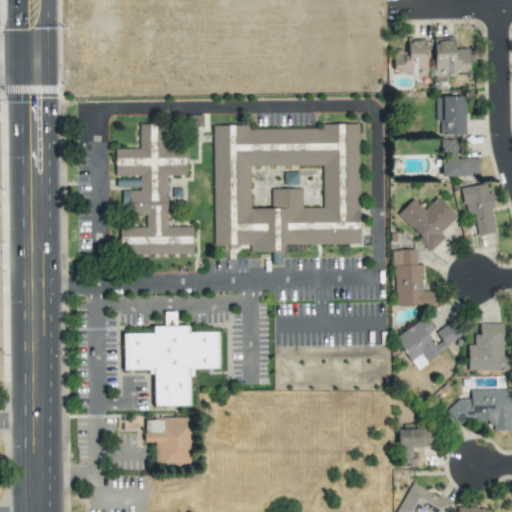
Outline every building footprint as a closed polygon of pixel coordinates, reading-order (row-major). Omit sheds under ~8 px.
[(426,74),(425,38),(406,39),(407,50),(392,50),(393,75),(426,74)] [(434,74),(468,73),(468,62),(471,62),(470,48),(453,49),(453,38),(432,38),(434,74)] [(434,96),(435,120),(438,120),(439,136),(465,135),(464,96),(434,96)] [(119,255),(192,254),(191,226),(166,227),(166,175),(186,175),(185,147),(168,147),(168,124),(138,124),(138,149),(114,149),(114,176),(138,176),(138,190),(121,191),(121,215),(144,214),(144,227),(118,227),(119,255)] [(359,244),(357,124),(320,124),(320,128),(248,129),(248,125),(211,125),(212,245),(248,245),(248,252),(283,251),(283,245),(359,244)] [(478,158),(457,159),(457,139),(439,140),(440,178),(478,177),(478,158)] [(460,188),(464,216),(472,215),(476,235),(494,232),(490,208),(495,207),(492,192),(487,193),(485,184),(460,188)] [(430,250),(443,237),(439,233),(456,216),(436,196),(423,210),(412,198),(395,214),(430,250)] [(433,304),(433,291),(421,291),(420,264),(415,264),(415,250),(392,250),(394,306),(433,304)] [(271,265),(281,265),(281,251),(270,252),(271,265)] [(152,406),(189,405),(189,369),(217,369),(217,332),(187,332),(187,326),(174,326),(174,312),(164,312),(165,326),(151,326),(151,333),(121,333),(122,370),(151,370),(152,406)] [(418,370),(459,334),(448,322),(435,334),(440,340),(434,345),(426,335),(434,328),(422,315),(393,341),(418,370)] [(501,323),(478,324),(478,335),(472,335),(473,344),(466,345),(466,371),(506,370),(506,356),(502,356),(501,323)] [(508,430),(508,389),(469,389),(469,399),(451,399),(451,422),(491,422),(491,430),(508,430)] [(189,418),(143,419),(144,442),(154,442),(155,466),(190,464),(189,418)] [(397,429),(398,467),(417,466),(416,447),(432,447),(431,428),(397,429)] [(395,511),(446,511),(451,502),(409,483),(395,511)]
